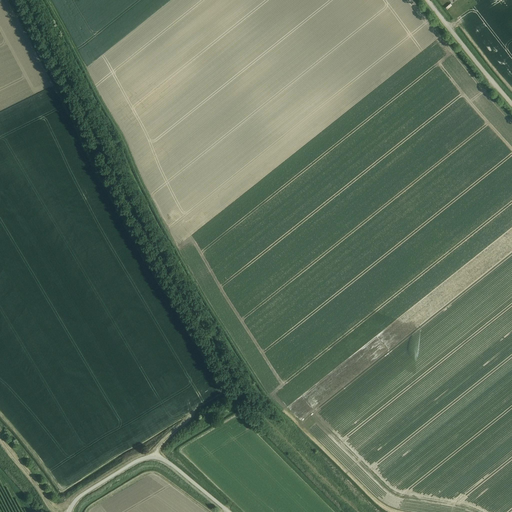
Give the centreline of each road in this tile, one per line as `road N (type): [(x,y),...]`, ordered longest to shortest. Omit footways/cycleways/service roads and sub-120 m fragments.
road 1 (unclassified): [(69,511),(78,497),(149,457),(164,459),(228,511)]
road 2 (unclassified): [(511,103),(426,0)]
